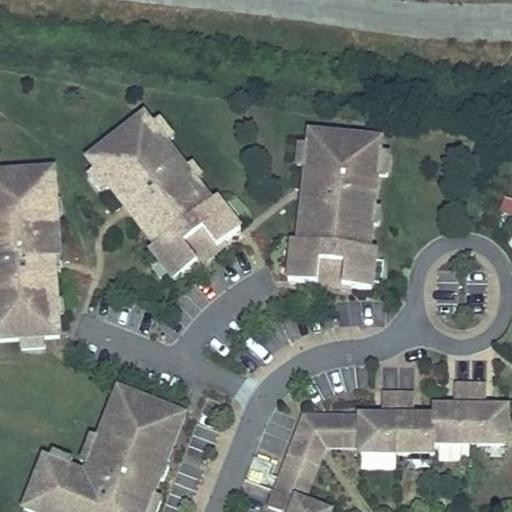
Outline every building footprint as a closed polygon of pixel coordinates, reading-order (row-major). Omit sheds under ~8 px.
[(216,203),(200,183),(198,185),(188,173),(190,171),(170,144),(156,127),(149,117),(92,161),(100,171),(114,188),(149,234),(156,229),(166,241),(159,247),(154,251),(159,258),(173,275),(178,282),(245,231),(239,224),(226,206),(220,199),(216,203)] [(178,139),(164,121),(156,127),(170,144),(178,139)] [(378,210),(382,177),(384,155),(385,142),(314,134),(313,147),(311,169),(304,227),(313,228),(312,244),(303,243),(297,242),(296,251),(293,273),(292,282),(376,291),(376,282),(379,260),(380,251),(374,251),(376,226),(373,225),(375,209),(378,210)] [(311,169),(313,147),(303,146),(301,168),(311,169)] [(391,178),(394,156),(384,155),(382,177),(391,178)] [(205,179),(195,167),(190,171),(188,173),(198,185),(200,183),(205,179)] [(64,260),(61,217),(56,218),(55,202),(60,201),(58,171),(0,175),(0,342),(64,338),(62,317),(58,317),(57,300),(61,300),(60,274),(59,260),(64,260)] [(114,188),(100,171),(92,177),(106,194),(114,188)] [(246,218),(233,201),(226,206),(239,224),(246,218)] [(383,226),(384,210),(378,210),(375,209),(373,225),(376,226),(383,226)] [(312,244),(313,228),(304,227),(303,243),(312,244)] [(166,241),(156,229),(149,234),(159,247),(166,241)] [(293,273),(296,251),(287,250),(284,272),(293,273)] [(173,275),(159,258),(153,263),(166,281),(173,275)] [(385,283),(388,261),(379,260),(376,282),(385,283)] [(440,273),(440,302),(457,302),(457,273),(440,273)] [(322,511),(305,505),(326,450),(361,451),(361,456),(436,457),(436,447),(508,448),(508,411),(496,411),(487,411),(487,404),(488,388),(456,387),(455,404),(455,411),(447,411),(434,410),(434,420),(424,420),(415,420),(415,413),(416,397),(383,396),(383,413),(383,420),(374,420),(305,419),(270,510),(275,511),(322,511)] [(117,417),(126,395),(120,392),(119,394),(111,415),(117,417)] [(51,463),(46,461),(26,511),(28,511),(149,511),(155,498),(162,481),(156,479),(161,465),(167,467),(186,418),(126,395),(117,417),(111,415),(100,441),(106,444),(101,457),(95,455),(90,468),(87,477),(71,470),(51,463)] [(92,438),(82,464),(90,468),(95,455),(101,457),(106,444),(100,441),(92,438)] [(71,470),(74,462),(54,454),(51,463),(71,470)] [(167,467),(161,465),(156,479),(162,481),(165,483),(170,469),(167,467)] [(159,511),(163,501),(155,498),(149,511),(159,511)]
